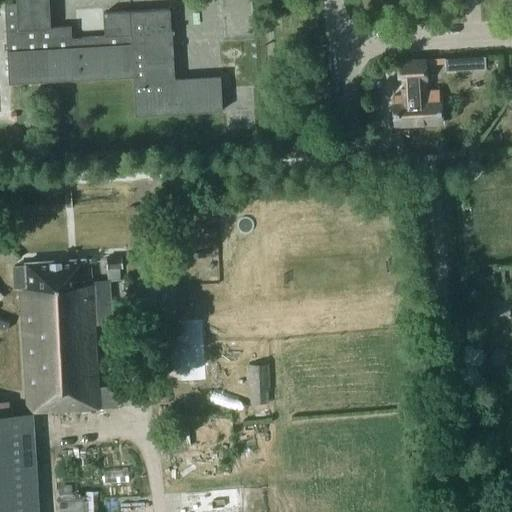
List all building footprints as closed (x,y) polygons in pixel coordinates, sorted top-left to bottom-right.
[(222,110),(220,76),(173,79),(169,8),(103,12),(104,36),(71,38),(71,26),(50,27),(48,0),(16,0),(17,2),(5,3),(9,83),(134,75),(135,115),(222,110)] [(440,122),(438,90),(424,91),(423,82),(425,81),(424,60),(398,61),(400,84),(402,84),(402,89),(405,89),(405,95),(393,95),(396,125),(440,122)] [(474,91),(467,91),(464,97),(467,103),(474,103),(477,97),(474,91)] [(462,169),(472,178),(482,166),(473,158),(462,169)] [(111,405),(110,385),(95,386),(89,258),(24,261),(25,286),(20,287),(26,409),(111,405)] [(119,277),(118,258),(104,258),(105,277),(119,277)] [(248,364),(249,391),(269,391),(268,364),(248,364)] [(205,401),(236,410),(241,395),(210,386),(205,401)] [(0,401),(0,418),(9,418),(8,401),(0,401)] [(0,511),(34,511),(28,416),(9,418),(0,418),(0,511)] [(190,445),(188,426),(167,428),(169,447),(190,445)] [(62,511),(90,511),(100,511),(99,483),(62,484),(62,511)] [(230,511),(225,500),(203,510),(203,511),(230,511)]
